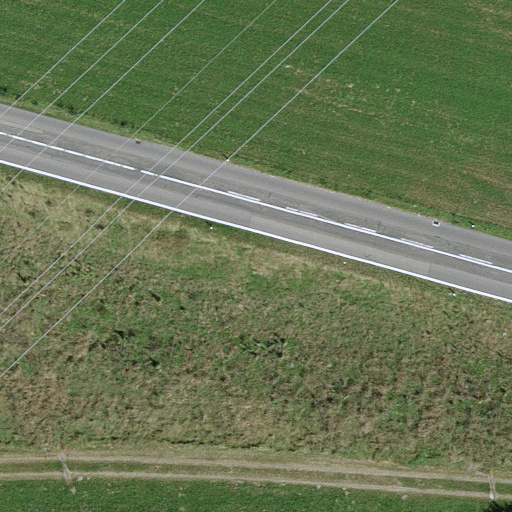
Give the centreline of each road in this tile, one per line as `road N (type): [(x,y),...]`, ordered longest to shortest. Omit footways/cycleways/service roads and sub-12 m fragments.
road 1 (secondary): [(0,137),(511,278)]
road 2 (track): [(0,469),(511,490)]
